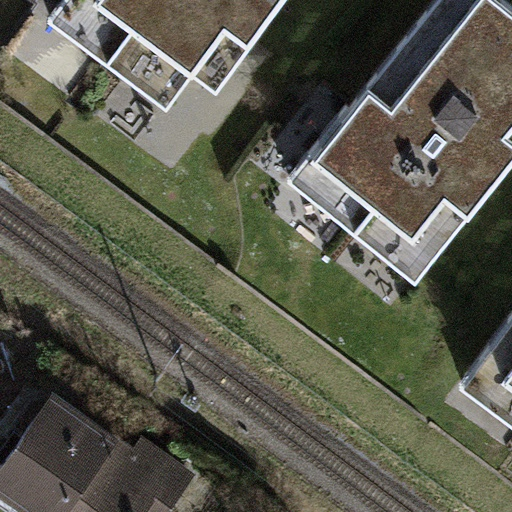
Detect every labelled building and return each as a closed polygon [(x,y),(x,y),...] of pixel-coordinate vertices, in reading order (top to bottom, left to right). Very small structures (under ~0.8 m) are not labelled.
[(261,0),(47,0),(30,24),(170,126),(261,0)] [(511,120),(511,15),(493,0),(436,0),(284,186),(389,271),(511,120)] [(511,329),(463,395),(511,431),(511,329)] [(35,497),(58,511),(113,511),(155,447),(92,407),(35,497)] [(155,447),(113,511),(188,511),(209,480),(155,447)]
